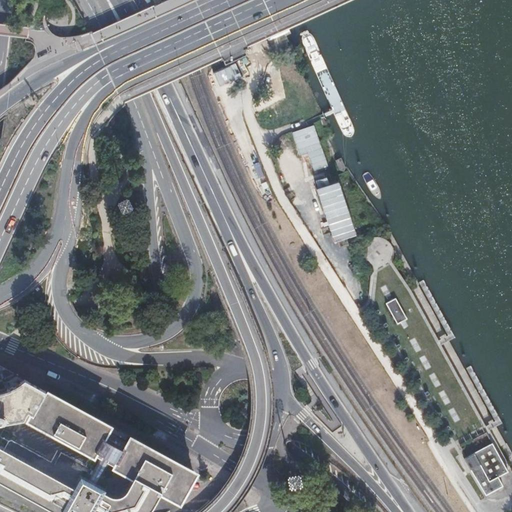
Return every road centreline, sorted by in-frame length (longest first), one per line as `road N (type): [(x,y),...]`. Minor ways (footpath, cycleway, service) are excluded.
road 1 (primary): [(146,138),(159,287),(185,354),(226,403),(362,511)]
road 2 (residential): [(433,436),(279,195),(247,101),(266,43)]
road 3 (primary): [(408,511),(318,378),(222,210)]
road 4 (trunk): [(227,296),(100,0)]
road 5 (primary): [(146,138),(193,253),(193,304),(156,338),(96,343)]
road 6 (primary): [(222,210),(156,74),(97,21)]
road 7 (trunk): [(0,240),(70,110),(101,79),(137,65)]
road 8 (trunk): [(146,31),(57,94),(0,188)]
road 9 (primary): [(279,389),(270,338),(222,210)]
road 10 (primary): [(62,229),(78,137),(137,65)]
road 11 (primary): [(397,511),(279,389)]
road 12 (primary): [(146,31),(57,71),(0,108)]
road 13 (primary): [(137,65),(280,0)]
road 14 (primary): [(234,363),(140,358),(96,343)]
road 15 (primary): [(95,381),(209,452)]
road 16 (primary): [(96,343),(62,306),(62,229)]
road 17 (primary): [(97,21),(146,138)]
road 18 (primary): [(95,381),(208,427)]
